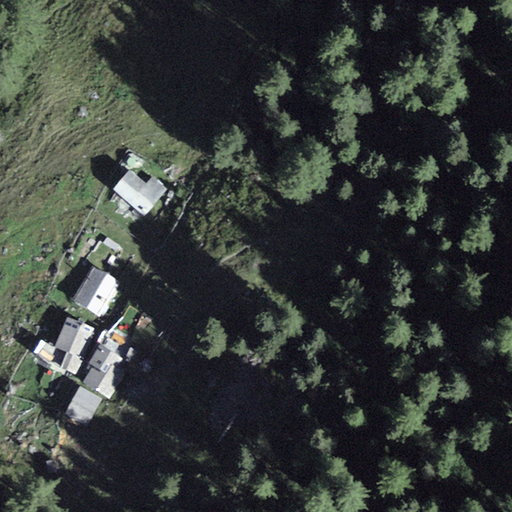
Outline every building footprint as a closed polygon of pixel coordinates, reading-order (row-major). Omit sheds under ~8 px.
[(154,194),(119,163),(97,187),(132,218),(154,194)] [(103,291),(82,276),(67,298),(88,312),(103,291)] [(88,331),(50,311),(33,343),(71,363),(88,331)] [(132,357),(96,339),(76,378),(111,396),(132,357)] [(75,390),(59,419),(86,435),(103,406),(75,390)]
